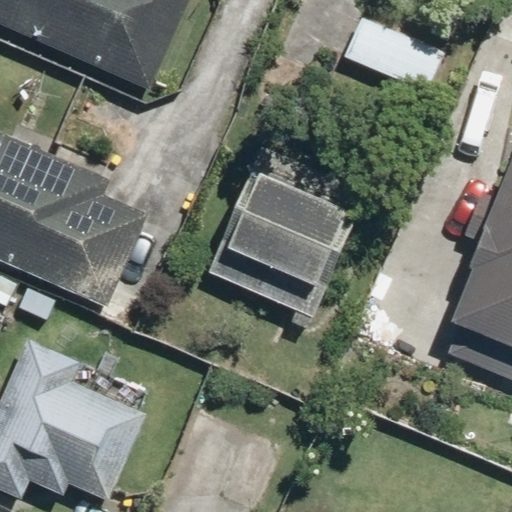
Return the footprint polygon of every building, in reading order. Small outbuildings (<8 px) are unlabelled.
[(198,0),(0,0),(0,9),(161,82),(198,0)] [(455,44),(375,10),(358,51),(438,85),(455,44)] [(0,119),(0,245),(119,298),(160,205),(116,186),(122,172),(0,119)] [(277,137),(221,264),(327,310),(383,183),(277,137)] [(491,260),(458,345),(511,365),(511,182),(509,189),(493,183),(476,227),(492,234),(483,256),(491,260)] [(44,328),(0,423),(0,474),(29,488),(38,469),(76,487),(82,473),(123,491),(163,403),(83,368),(92,349),(44,328)] [(457,511),(366,475),(350,511),(457,511)]
